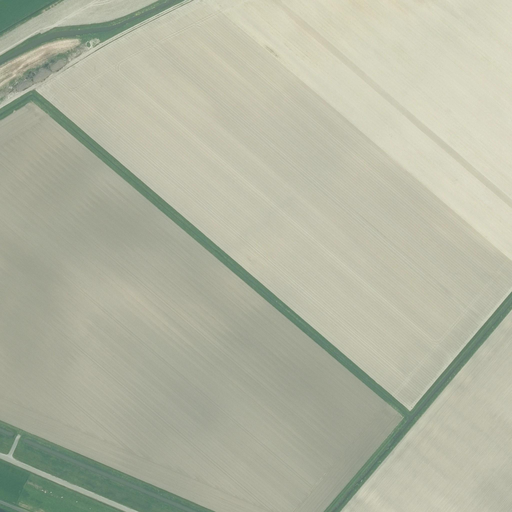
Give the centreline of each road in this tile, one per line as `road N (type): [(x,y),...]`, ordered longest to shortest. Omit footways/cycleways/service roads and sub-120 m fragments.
road 1 (track): [(0,106),(189,0)]
road 2 (unclassified): [(132,511),(0,455)]
